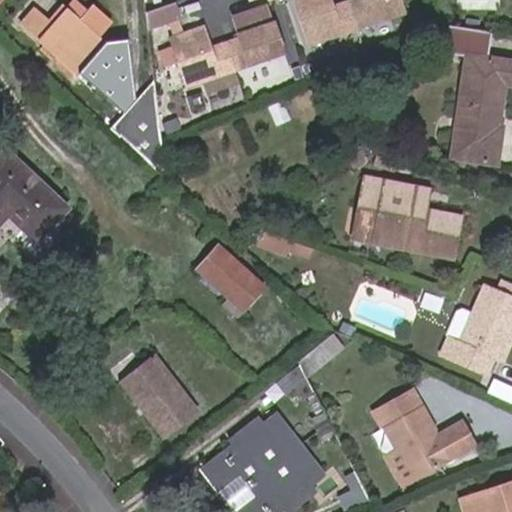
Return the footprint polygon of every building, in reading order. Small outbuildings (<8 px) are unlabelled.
[(401,10),(397,0),(352,0),(327,9),(323,0),(282,0),(297,45),(401,10)] [(171,6),(146,15),(151,31),(177,21),(171,6)] [(271,53),(256,9),(225,19),(232,40),(203,50),(196,28),(162,39),(177,85),(271,53)] [(22,25),(76,73),(101,44),(69,13),(55,29),(34,11),(22,25)] [(511,61),(489,58),(492,34),(450,27),(445,54),(467,56),(453,157),(495,164),(506,83),(511,83),(511,61)] [(161,136),(154,79),(111,130),(153,168),(165,158),(161,136)] [(0,159),(0,222),(8,213),(38,240),(66,208),(7,153),(0,159)] [(381,182),(370,245),(455,262),(462,216),(428,208),(432,192),(381,182)] [(201,271),(244,307),(263,288),(220,250),(201,271)] [(448,342),(442,357),(489,374),(497,358),(503,360),(511,338),(511,301),(481,289),(470,313),(458,310),(448,336),(448,342)] [(309,378),(333,360),(320,345),(300,361),(302,366),(309,378)] [(168,443),(203,416),(157,361),(123,388),(168,443)] [(316,393),(309,378),(302,366),(277,385),(287,397),(293,392),(303,402),(316,393)] [(376,412),(415,484),(452,463),(474,451),(460,427),(439,439),(413,392),(376,412)] [(232,504),(303,448),(276,415),(263,425),(259,419),(231,441),(235,445),(205,470),(232,504)] [(303,448),(232,504),(238,511),(279,511),(283,509),(285,511),(294,511),(317,494),(311,486),(325,476),(303,448)] [(340,511),(364,511),(373,508),(357,474),(345,480),(350,495),(336,502),(340,511)] [(468,511),(511,511),(511,484),(464,500),(468,511)]
